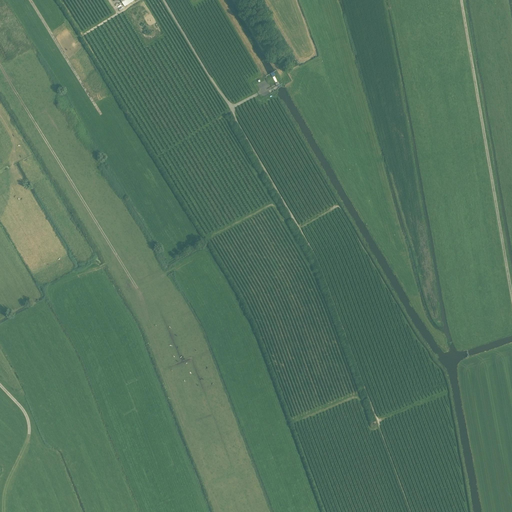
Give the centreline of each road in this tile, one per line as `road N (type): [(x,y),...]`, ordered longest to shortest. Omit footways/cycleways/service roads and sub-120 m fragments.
road 1 (track): [(231,107),(321,268),(411,511)]
road 2 (track): [(461,0),(511,298)]
road 3 (track): [(0,65),(117,256)]
road 4 (track): [(163,0),(231,107),(278,83)]
road 5 (track): [(5,511),(29,429),(0,384)]
road 6 (track): [(29,0),(101,114)]
